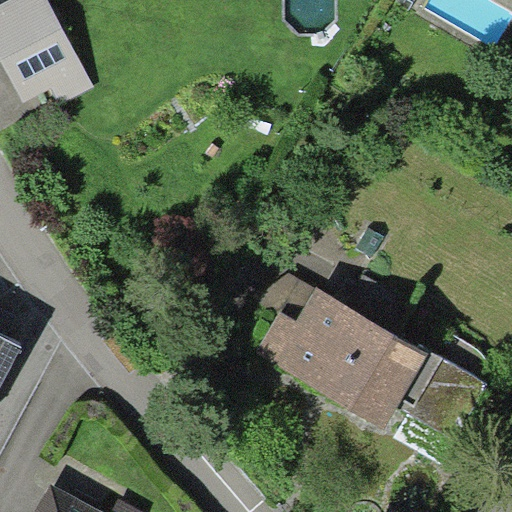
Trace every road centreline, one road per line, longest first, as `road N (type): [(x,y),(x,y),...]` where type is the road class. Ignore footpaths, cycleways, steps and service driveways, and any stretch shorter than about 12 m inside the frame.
road 1 (residential): [(234,511),(93,332)]
road 2 (residential): [(0,509),(93,332)]
road 3 (residential): [(93,332),(0,208)]
